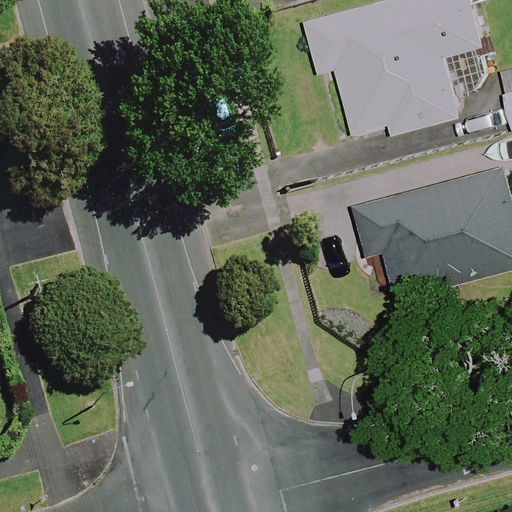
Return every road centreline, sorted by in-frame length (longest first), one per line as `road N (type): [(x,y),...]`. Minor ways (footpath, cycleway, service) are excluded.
road 1 (secondary): [(212,510),(75,0)]
road 2 (residential): [(212,510),(511,429)]
